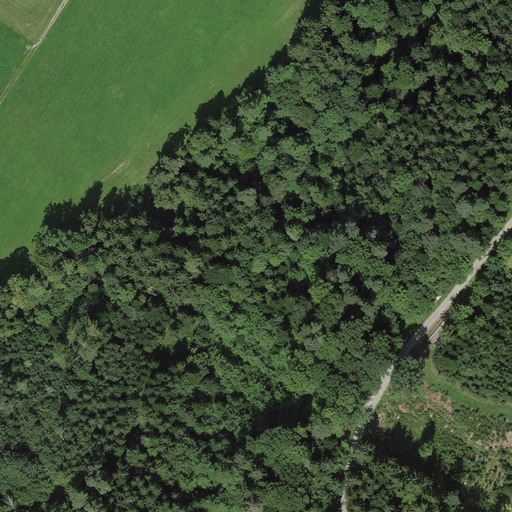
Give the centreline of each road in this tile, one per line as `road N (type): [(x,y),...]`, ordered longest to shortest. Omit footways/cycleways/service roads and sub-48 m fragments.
road 1 (track): [(511,224),(363,423),(334,511)]
road 2 (track): [(66,0),(0,104)]
